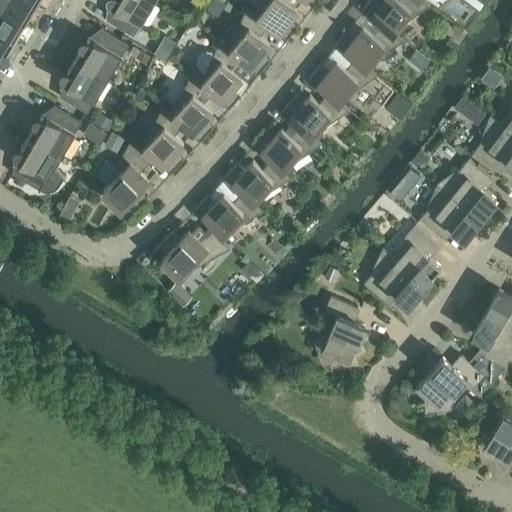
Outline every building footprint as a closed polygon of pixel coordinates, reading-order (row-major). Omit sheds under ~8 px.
[(0,0),(0,6),(25,21),(36,4),(29,0),(0,0)] [(108,0),(109,1),(114,4),(106,18),(134,35),(141,23),(154,0),(153,0),(108,0)] [(261,0),(256,14),(256,15),(268,25),(267,25),(285,39),(297,24),(289,17),(296,8),(294,6),(299,0),(261,0)] [(368,0),(361,9),(380,23),(380,22),(393,32),(394,32),(430,3),(425,0),(368,0)] [(0,29),(15,39),(25,21),(0,6),(0,29)] [(257,73),(269,58),(262,52),(269,42),(260,35),(267,25),(268,25),(256,15),(256,14),(246,6),(228,48),(240,58),(240,59),(257,73)] [(367,67),(404,39),(394,32),(393,32),(380,22),(380,23),(372,32),(363,25),(355,34),(347,28),(335,43),(354,58),(354,57),(367,67)] [(101,26),(92,41),(87,37),(85,37),(83,37),(81,38),(80,38),(80,39),(79,40),(79,41),(79,42),(79,43),(80,44),(81,46),(75,58),(108,78),(121,55),(128,43),(101,26)] [(8,51),(8,50),(15,39),(0,29),(0,57),(2,59),(3,59),(4,60),(6,60),(7,59),(8,59),(9,58),(10,57),(10,56),(10,55),(10,54),(10,53),(10,52),(9,51),(8,51)] [(451,52),(458,43),(449,37),(443,46),(451,52)] [(229,107),(242,92),(234,85),(241,76),(232,68),(240,59),(240,58),(228,48),(219,40),(213,52),(211,51),(206,50),(201,52),(197,56),(196,62),(198,67),(202,70),(205,71),(201,81),(200,81),(212,92),(229,107)] [(141,49),(136,57),(146,63),(151,56),(141,49)] [(417,49),(410,58),(422,67),(429,58),(417,49)] [(321,62),(309,77),(327,92),(327,91),(339,101),(340,101),(377,74),(367,67),(354,57),(354,58),(346,67),(336,59),(329,69),(321,62)] [(62,77),(62,78),(68,81),(59,95),(87,112),(94,100),(108,78),(75,58),(68,69),(67,69),(66,68),(65,68),(64,68),(63,69),(61,70),(61,71),(60,71),(60,72),(60,73),(60,74),(60,75),(61,76),(62,77)] [(503,75),(490,65),(480,78),(494,88),(503,75)] [(146,73),(139,83),(147,88),(154,78),(146,73)] [(200,140),(213,126),(205,118),(213,110),(204,101),(212,92),(200,81),(201,81),(191,73),(172,113),(172,114),(183,124),(183,125),(200,140)] [(294,96),(281,110),(299,125),(311,135),(312,135),(350,109),(340,101),(339,101),(327,91),(327,92),(319,101),(309,93),(302,102),(294,96)] [(398,92),(386,107),(401,119),(413,103),(398,92)] [(463,95),(454,106),(466,115),(474,104),(463,95)] [(511,100),(511,102),(511,109),(502,123),(501,124),(511,131),(511,100)] [(34,123),(35,123),(28,135),(61,155),(75,133),(74,132),(82,120),(54,104),(45,118),(39,114),(38,114),(37,114),(36,114),(34,115),(33,116),(32,117),(32,118),(32,119),(32,120),(32,121),(33,121),(34,123)] [(170,173),(183,158),(175,151),(184,142),(175,134),(183,125),(183,124),(172,114),(172,113),(163,105),(142,146),(170,173)] [(99,111),(94,121),(109,130),(114,121),(99,111)] [(483,139),(474,151),(498,169),(499,168),(497,167),(504,157),(511,163),(511,131),(501,124),(502,123),(490,115),(490,116),(491,117),(483,139)] [(266,128),(253,143),(270,159),(271,158),(283,169),(283,168),(321,143),(312,135),(311,135),(299,125),(291,135),(281,127),(274,135),(266,128)] [(124,138),(112,131),(104,146),(117,152),(124,138)] [(16,155),(21,158),(13,172),(41,190),(44,191),(46,191),(49,191),(50,191),(52,190),(55,189),(57,187),(59,185),(61,183),(62,181),(64,177),(54,166),(61,155),(28,135),(21,146),(20,146),(19,145),(17,145),(16,146),(15,146),(14,147),(14,148),(14,149),(13,149),(13,150),(13,151),(13,152),(14,153),(14,154),(16,155)] [(125,219),(148,196),(140,188),(149,180),(140,171),(149,162),(129,142),(107,181),(109,182),(103,188),(120,205),(115,210),(125,219)] [(420,149),(412,160),(422,168),(431,158),(420,149)] [(237,161),(224,175),(241,191),(242,191),(253,201),(254,201),(293,176),(283,168),(283,169),(271,158),(270,159),(262,168),(253,159),(245,168),(237,161)] [(440,183),(438,182),(437,182),(480,217),(496,198),(481,186),(489,177),(491,178),(492,177),(468,158),(459,169),(440,183)] [(413,161),(405,171),(415,179),(423,169),(413,161)] [(398,182),(391,191),(401,199),(408,190),(398,182)] [(429,206),(420,217),(443,236),(444,235),(442,234),(450,225),(465,237),(480,217),(437,182),(437,183),(439,184),(429,206)] [(208,193),(195,207),(223,234),(263,209),(254,201),(253,201),(242,191),(241,191),(233,200),(224,192),(216,200),(208,193)] [(64,206),(59,216),(69,221),(74,211),(64,206)] [(205,230),(199,224),(192,232),(189,229),(180,237),(173,230),(159,244),(167,252),(162,256),(181,275),(187,269),(188,271),(230,247),(209,225),(205,230)] [(426,252),(434,243),(436,245),(437,244),(414,224),(405,235),(409,239),(394,256),(393,257),(424,284),(441,265),(426,252)] [(394,256),(383,247),(382,248),(384,249),(374,271),(364,282),(386,302),(387,301),(386,299),(394,290),(408,303),(424,284),(393,257),(394,256)] [(256,265),(249,259),(242,268),(249,274),(256,265)] [(323,278),(335,284),(340,270),(327,266),(323,278)] [(177,280),(167,290),(183,305),(192,295),(177,280)] [(511,296),(499,289),(487,310),(511,325),(511,296)] [(365,325),(353,319),(358,306),(331,295),(325,309),(337,314),(328,337),(317,341),(325,361),(336,357),(348,362),(347,364),(348,364),(365,325)] [(511,357),(511,325),(487,310),(474,332),(490,341),(483,352),(481,350),(481,352),(506,367),(511,357)] [(428,409),(449,407),(467,386),(483,399),(501,370),(478,355),(472,363),(462,355),(453,365),(443,357),(414,389),(415,390),(417,388),(427,397),(428,409)] [(506,465),(507,466),(511,457),(511,417),(504,413),(491,435),(480,438),(485,459),(496,456),(507,463),(506,465)]
